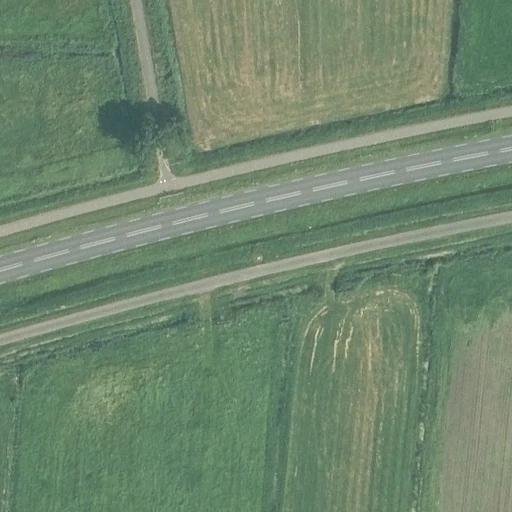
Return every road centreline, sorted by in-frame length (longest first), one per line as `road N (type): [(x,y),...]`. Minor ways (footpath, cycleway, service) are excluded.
road 1 (unclassified): [(511,217),(345,251),(0,341)]
road 2 (secondary): [(0,267),(511,149)]
road 3 (unclassified): [(170,183),(137,0)]
